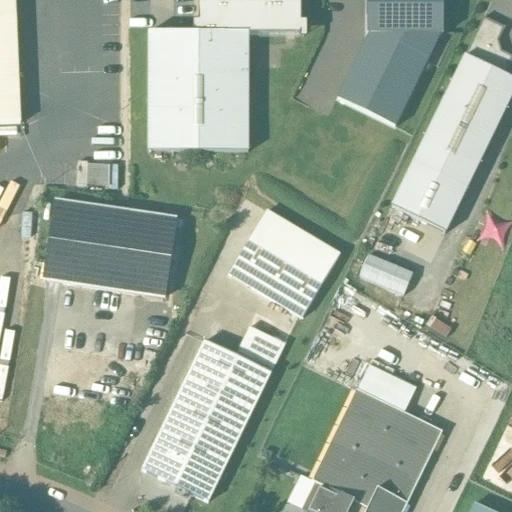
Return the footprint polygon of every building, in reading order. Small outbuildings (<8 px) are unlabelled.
[(19,0),(0,0),(0,127),(23,127),(19,0)] [(196,31),(150,31),(150,154),(253,154),(253,51),(260,51),(260,71),(286,71),(286,49),(299,48),(299,36),(310,36),(310,21),(303,21),(302,4),(306,4),(306,0),(203,0),(204,20),(196,20),(196,31)] [(440,0),(365,0),(365,33),(441,34),(440,0)] [(511,26),(486,14),(391,204),(447,232),(511,101),(511,75),(508,74),(511,65),(511,53),(501,49),(511,26)] [(441,34),(365,33),(338,98),(396,126),(425,65),(437,42),(441,34)] [(448,47),(437,42),(425,65),(436,70),(448,47)] [(182,220),(57,201),(45,283),(169,302),(182,220)] [(346,255),(270,210),(230,276),(265,297),(239,355),(207,341),(142,469),(209,503),(303,318),(308,320),(346,255)] [(308,511),(406,511),(446,432),(359,390),(330,443),(312,485),(320,489),(308,511)]
